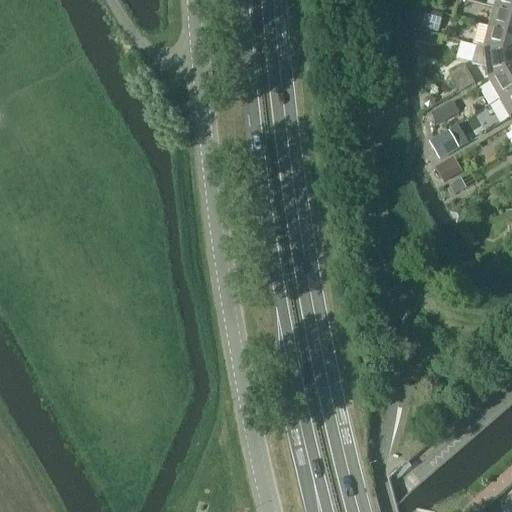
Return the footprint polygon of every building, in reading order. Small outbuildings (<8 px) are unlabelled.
[(511,0),(497,0),(495,9),(511,13),(511,0)] [(511,13),(495,9),(489,29),(511,34),(511,13)] [(422,13),(417,28),(438,34),(443,20),(422,13)] [(484,48),(484,49),(508,58),(511,59),(511,34),(489,29),(484,48)] [(420,34),(418,45),(429,48),(432,37),(420,34)] [(476,47),(471,67),(486,70),(488,81),(490,87),(510,78),(511,76),(511,59),(508,58),(484,49),(476,47)] [(449,74),(459,91),(474,83),(464,66),(449,74)] [(511,76),(510,78),(490,87),(499,101),(511,93),(511,76)] [(511,93),(499,101),(509,120),(511,118),(511,93)] [(440,111),(430,116),(437,128),(447,122),(440,111)] [(448,133),(429,144),(439,161),(458,151),(448,133)] [(436,170),(435,170),(443,185),(462,174),(454,160),(436,170)] [(455,184),(450,188),(454,196),(465,190),(460,182),(455,184)]
